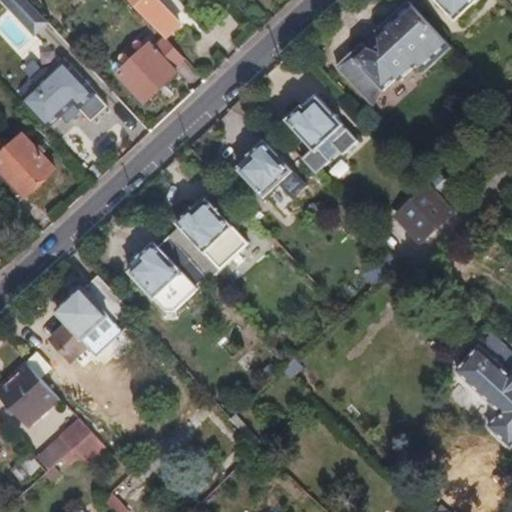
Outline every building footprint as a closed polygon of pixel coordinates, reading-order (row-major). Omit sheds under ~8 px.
[(4,0),(35,34),(49,21),(29,0),(4,0)] [(180,24),(158,0),(131,0),(165,37),(180,24)] [(436,0),(456,22),(480,0),(436,0)] [(423,75),(451,50),(408,3),(336,69),(381,119),(426,78),(423,75)] [(177,72),(188,62),(168,40),(157,51),(154,48),(128,71),(124,67),(117,74),(147,107),(181,76),(177,72)] [(32,89),(21,100),(47,128),(74,103),(79,108),(96,93),(65,59),(53,70),(32,89)] [(27,83),(32,89),(53,70),(48,64),(27,83)] [(303,116),(319,101),(314,96),(299,111),(303,116)] [(341,159),(357,143),(319,101),(303,116),(299,111),(286,122),(312,150),(300,160),(314,175),(337,154),(341,159)] [(0,187),(16,204),(55,168),(23,133),(3,151),(0,148),(0,187)] [(293,174),(264,143),(252,154),(256,159),(240,173),(265,200),(293,174)] [(240,173),(256,159),(252,154),(236,169),(240,173)] [(419,243),(452,213),(432,192),(400,222),(419,243)] [(193,216),(208,202),(204,198),(189,212),(193,216)] [(247,246),(208,202),(193,216),(189,212),(176,224),(179,228),(168,238),(208,281),(247,246)] [(208,281),(168,238),(158,248),(154,244),(141,256),(145,261),(130,275),(163,312),(173,313),(208,281)] [(469,266),(454,252),(439,267),(454,281),(469,266)] [(130,275),(145,261),(141,256),(126,270),(130,275)] [(129,312),(98,278),(84,292),(82,289),(55,313),(68,326),(51,341),(72,365),(89,350),(82,341),(108,318),(115,325),(129,312)] [(92,353),(118,330),(115,325),(108,318),(82,341),(89,350),(92,353)] [(511,353),(492,335),(456,372),(501,415),(488,428),(510,449),(511,447),(511,353)] [(47,364),(55,357),(44,344),(36,351),(47,364)] [(58,399),(26,365),(0,388),(0,399),(26,428),(58,399)] [(261,446),(235,416),(230,421),(256,449),(261,446)] [(68,450),(88,431),(75,418),(56,435),(68,450)] [(0,444),(8,436),(0,427),(0,444)] [(80,463),(100,445),(88,431),(68,450),(80,463)] [(19,481),(36,467),(25,455),(14,465),(9,469),(19,481)] [(48,482),(57,473),(51,466),(42,474),(41,475),(48,482)] [(126,511),(110,494),(100,503),(108,511),(126,511)]
